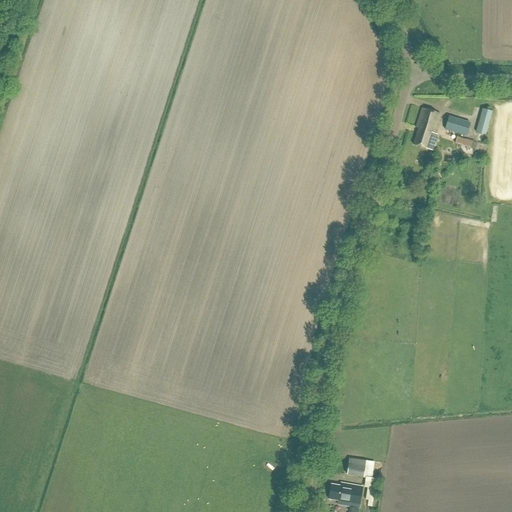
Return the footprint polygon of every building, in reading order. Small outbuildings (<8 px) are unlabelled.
[(489,118),(490,118),(492,111),(491,111),(483,108),(481,116),(489,118)] [(432,139),(440,114),(422,109),(416,129),(418,129),(413,146),(432,152),(436,140),(432,139)] [(467,137),(471,124),(448,117),(445,130),(467,137)] [(457,138),(455,144),(462,146),(464,140),(457,138)] [(347,475),(365,478),(368,462),(349,459),(347,475)] [(359,509),(363,487),(351,485),(350,488),(332,485),(329,498),(342,501),(341,506),(359,509)]
